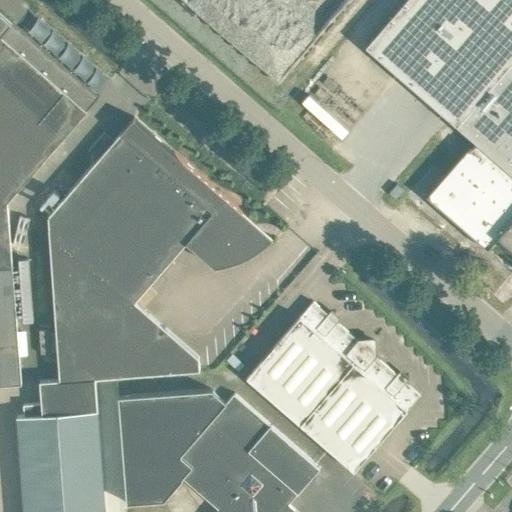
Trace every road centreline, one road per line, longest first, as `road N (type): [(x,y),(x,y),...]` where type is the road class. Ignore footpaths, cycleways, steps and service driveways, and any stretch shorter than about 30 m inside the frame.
road 1 (unclassified): [(120,0),(511,336)]
road 2 (unknown): [(337,511),(329,456),(268,401),(216,377),(132,381)]
road 3 (unknown): [(336,185),(260,270),(230,280),(184,276)]
